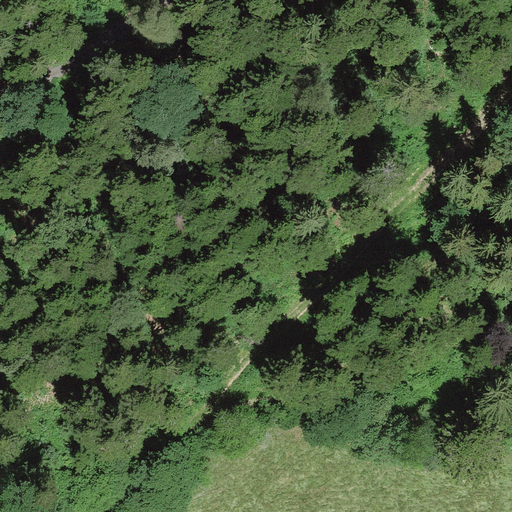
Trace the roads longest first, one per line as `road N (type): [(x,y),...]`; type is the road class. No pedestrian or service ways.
road 1 (track): [(94,511),(511,102)]
road 2 (track): [(170,436),(267,404),(511,434)]
road 3 (unclassified): [(170,0),(0,98)]
